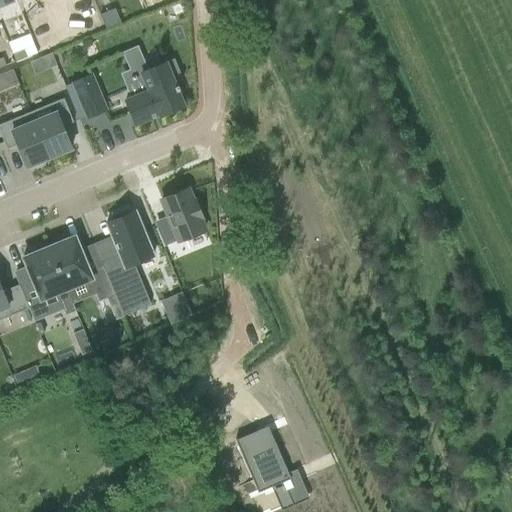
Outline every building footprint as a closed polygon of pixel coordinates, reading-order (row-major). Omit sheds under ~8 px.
[(106,31),(121,25),(115,10),(100,16),(106,31)] [(148,91),(123,101),(133,125),(157,115),(158,117),(182,108),(171,82),(179,79),(171,61),(164,64),(164,63),(147,70),(137,46),(122,52),(132,78),(140,74),(148,91)] [(24,50),(12,55),(15,62),(27,57),(24,50)] [(51,54),(40,58),(45,70),(56,66),(51,54)] [(0,74),(0,90),(18,83),(12,70),(0,74)] [(71,81),(86,116),(104,108),(90,73),(71,81)] [(30,112),(49,159),(71,149),(62,128),(73,123),(63,99),(30,112)] [(17,146),(26,168),(49,159),(30,112),(0,124),(0,134),(6,150),(17,146)] [(188,190),(161,201),(167,216),(178,241),(204,230),(200,219),(202,218),(195,201),(193,202),(188,190)] [(119,254),(100,262),(102,267),(114,296),(122,316),(150,304),(133,264),(153,255),(135,211),(128,214),(126,210),(111,216),(113,220),(106,223),(119,254)] [(54,239),(56,244),(48,247),(66,289),(89,280),(98,302),(114,296),(102,267),(89,272),(74,236),(70,238),(69,233),(54,239)] [(66,289),(48,247),(40,250),(38,245),(24,251),(26,256),(22,257),(40,300),(56,294),(65,316),(75,312),(66,289)] [(0,287),(0,320),(19,313),(26,310),(28,309),(19,285),(2,292),(0,287)] [(180,292),(160,301),(170,324),(190,315),(180,292)] [(26,310),(19,313),(23,322),(30,319),(26,310)] [(87,340),(77,344),(81,355),(91,351),(87,340)] [(269,428),(237,442),(258,492),(282,482),(292,507),(309,500),(297,472),(289,475),(269,428)]
